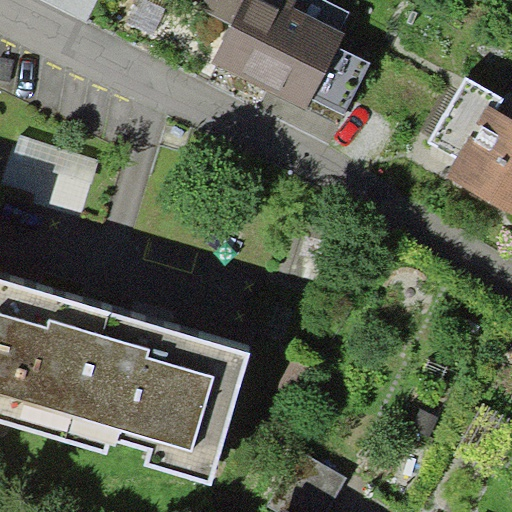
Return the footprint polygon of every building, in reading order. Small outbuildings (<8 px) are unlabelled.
[(168,4),(160,0),(136,0),(126,22),(154,35),(168,4)] [(213,64),(305,109),(310,99),(343,115),(370,61),(338,45),(345,32),(341,30),(293,6),(295,0),(204,0),(200,9),(232,25),(213,64)] [(351,11),(328,0),(295,0),(293,6),(341,30),(351,11)] [(448,176),(511,211),(511,118),(498,110),(504,99),(467,78),(430,142),(458,158),(448,176)] [(0,421),(108,453),(112,439),(149,450),(145,464),(212,484),(251,353),(0,279),(0,421)] [(326,511),(346,478),(294,448),(262,502),(279,511),(282,511),(285,508),(291,511),(326,511)]
